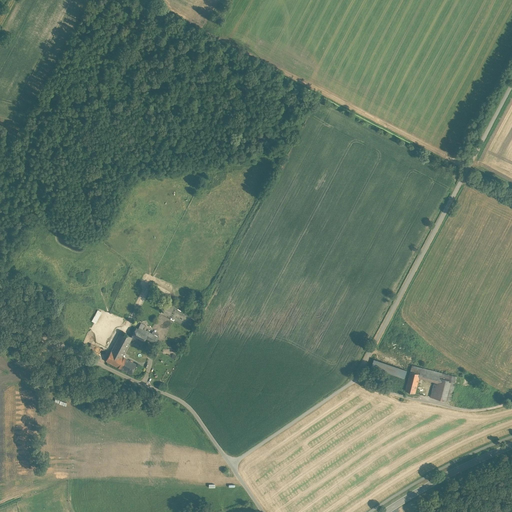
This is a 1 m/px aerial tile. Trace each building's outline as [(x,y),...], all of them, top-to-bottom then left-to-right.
[(98,309),(92,321),(96,323),(102,312),(98,309)] [(144,325),(134,320),(132,323),(142,329),(144,325)] [(142,329),(132,323),(126,334),(132,337),(131,339),(142,345),(146,338),(149,332),(142,329)] [(121,332),(106,360),(119,368),(125,358),(122,356),(131,339),(132,337),(126,334),(121,332)] [(159,337),(149,332),(146,338),(155,343),(159,337)] [(136,364),(125,358),(119,368),(131,374),(136,364)] [(397,367),(374,360),(372,367),(394,374),(397,367)] [(456,377),(412,365),(407,383),(417,385),(419,378),(434,382),(430,397),(450,402),(456,377)] [(394,374),(404,377),(406,371),(397,367),(394,374)] [(417,385),(407,383),(405,391),(415,393),(417,385)]
